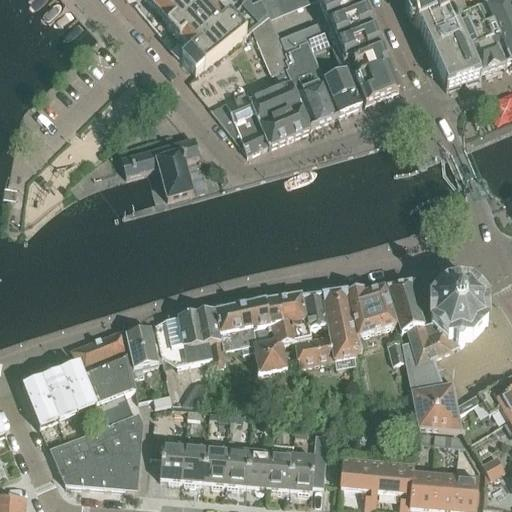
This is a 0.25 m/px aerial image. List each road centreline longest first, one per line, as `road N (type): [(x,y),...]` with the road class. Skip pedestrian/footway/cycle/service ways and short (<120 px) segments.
road 1 (residential): [(490,254),(197,303),(13,361),(0,383)]
road 2 (residential): [(433,112),(238,173),(89,0)]
road 3 (tertiary): [(490,254),(433,112)]
road 4 (residential): [(0,383),(59,511)]
road 5 (tertiary): [(380,0),(433,112)]
